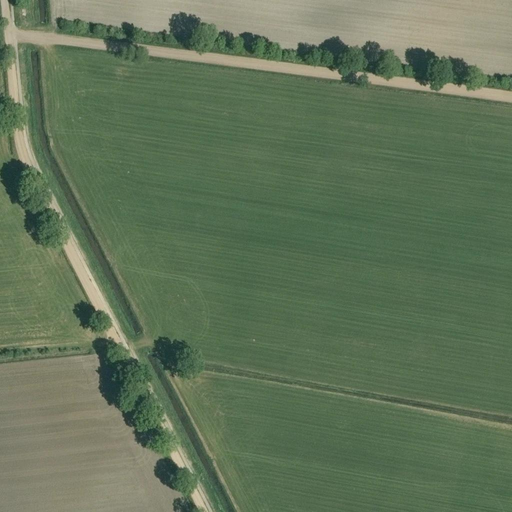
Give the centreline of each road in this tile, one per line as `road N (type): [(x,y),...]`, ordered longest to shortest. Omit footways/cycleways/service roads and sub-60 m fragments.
road 1 (track): [(511,101),(14,36)]
road 2 (track): [(115,340),(26,163),(9,36)]
road 3 (track): [(203,511),(115,340)]
